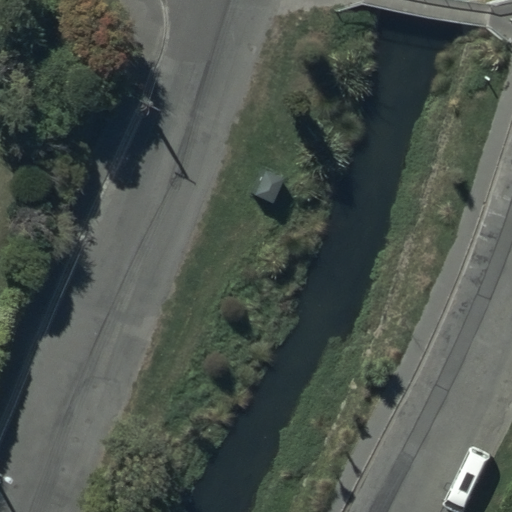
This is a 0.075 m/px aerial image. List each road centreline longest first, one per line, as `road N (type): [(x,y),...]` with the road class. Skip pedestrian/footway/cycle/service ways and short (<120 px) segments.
road 1 (unclassified): [(223,0),(49,511)]
road 2 (residential): [(511,276),(398,511)]
